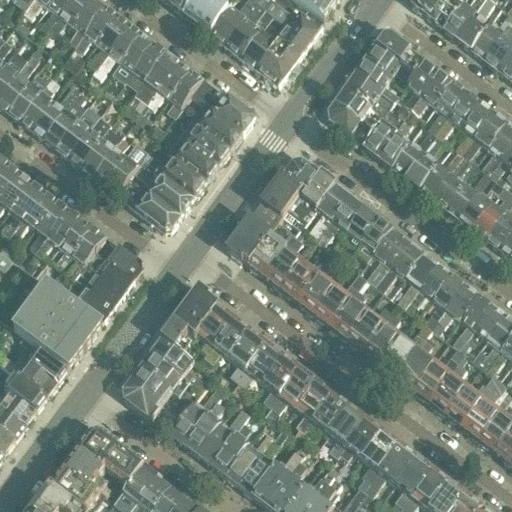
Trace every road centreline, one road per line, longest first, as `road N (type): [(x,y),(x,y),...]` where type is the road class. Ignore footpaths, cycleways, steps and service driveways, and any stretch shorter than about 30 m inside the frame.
road 1 (residential): [(187,253),(511,502)]
road 2 (residential): [(511,295),(285,124)]
road 3 (residential): [(174,271),(0,137)]
road 4 (residential): [(123,0),(285,124)]
road 5 (residential): [(82,398),(232,511)]
road 6 (residential): [(374,6),(511,110)]
road 7 (residential): [(285,124),(187,253)]
road 8 (residential): [(174,271),(82,398)]
road 9 (residential): [(374,6),(285,124)]
road 10 (residential): [(82,398),(0,511)]
